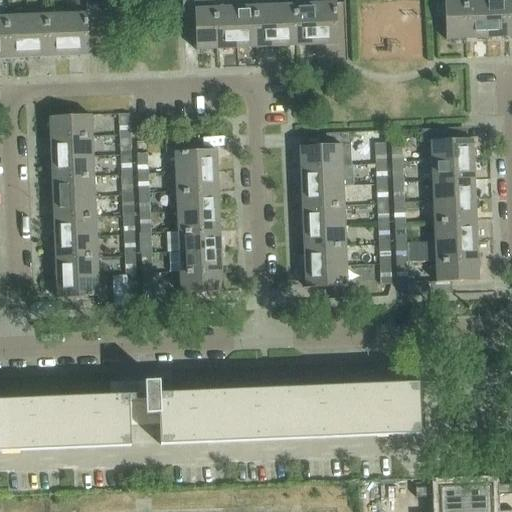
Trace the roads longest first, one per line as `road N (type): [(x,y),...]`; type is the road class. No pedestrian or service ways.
road 1 (residential): [(264,341),(256,105),(247,88),(31,91),(16,98),(10,114),(16,351)]
road 2 (residential): [(16,351),(264,341)]
road 3 (residential): [(264,341),(511,328)]
